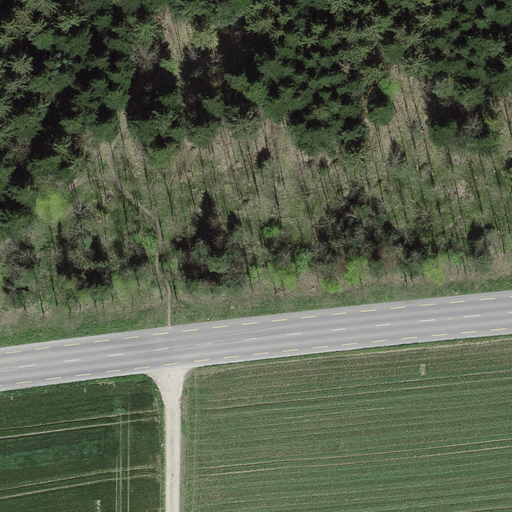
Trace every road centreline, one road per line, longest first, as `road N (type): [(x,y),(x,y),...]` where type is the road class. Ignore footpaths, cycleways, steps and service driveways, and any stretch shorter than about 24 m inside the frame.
road 1 (tertiary): [(0,369),(511,312)]
road 2 (track): [(172,347),(169,511)]
